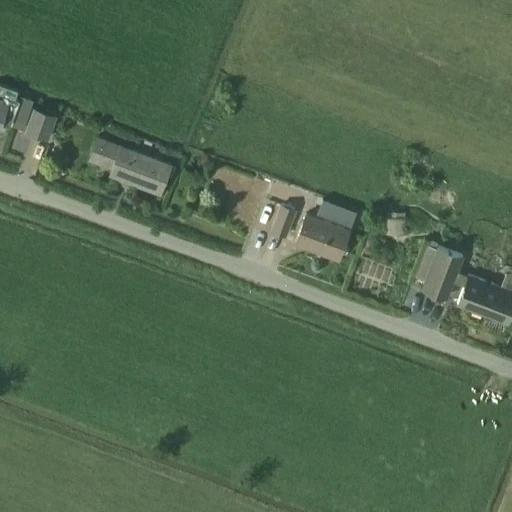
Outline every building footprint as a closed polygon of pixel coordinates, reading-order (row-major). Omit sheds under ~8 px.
[(14,98),(17,90),(18,89),(0,82),(0,93),(4,95),(14,98)] [(0,124),(8,101),(0,98),(0,124)] [(48,138),(56,115),(35,107),(27,130),(48,138)] [(99,135),(93,150),(97,151),(95,156),(95,158),(95,159),(95,161),(97,162),(98,162),(112,167),(111,172),(112,172),(113,168),(133,176),(131,180),(161,191),(172,162),(99,135)] [(58,170),(58,171),(58,172),(58,173),(59,173),(59,174),(60,175),(61,175),(62,175),(63,175),(64,175),(64,174),(65,174),(65,173),(66,173),(66,172),(66,171),(66,170),(66,169),(65,169),(65,168),(64,168),(63,167),(62,167),(61,167),(60,168),(59,168),(59,169),(58,170)] [(285,234),(295,208),(281,203),(272,229),(285,234)] [(338,257),(349,228),(305,212),(295,241),(301,243),(302,241),(309,244),(309,246),(338,257)] [(405,212),(386,212),(387,234),(405,234),(405,212)] [(447,297),(463,254),(436,244),(420,287),(447,297)] [(506,321),(511,304),(511,290),(467,273),(456,302),(506,321)]
